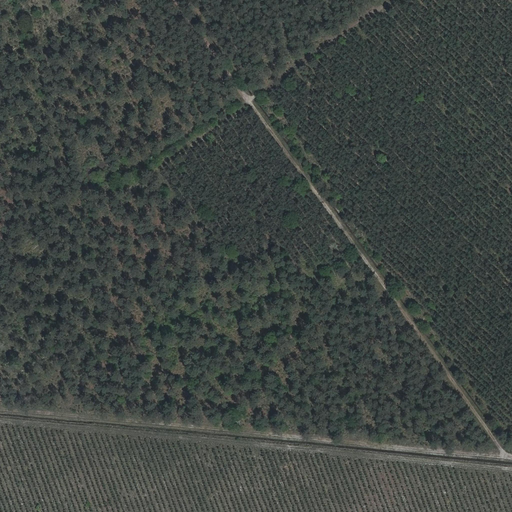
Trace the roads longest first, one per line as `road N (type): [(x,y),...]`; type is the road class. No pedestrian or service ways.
road 1 (track): [(511,457),(176,0)]
road 2 (track): [(511,469),(0,421)]
road 3 (track): [(506,455),(0,407)]
road 4 (track): [(248,99),(393,0)]
